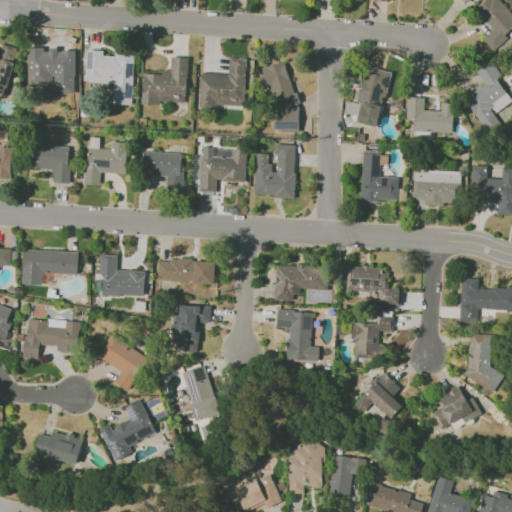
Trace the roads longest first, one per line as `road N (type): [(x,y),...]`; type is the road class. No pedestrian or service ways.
road 1 (residential): [(511,254),(473,242),(0,214)]
road 2 (residential): [(434,47),(406,36),(0,11)]
road 3 (residential): [(328,233),(329,31)]
road 4 (residential): [(249,230),(245,359)]
